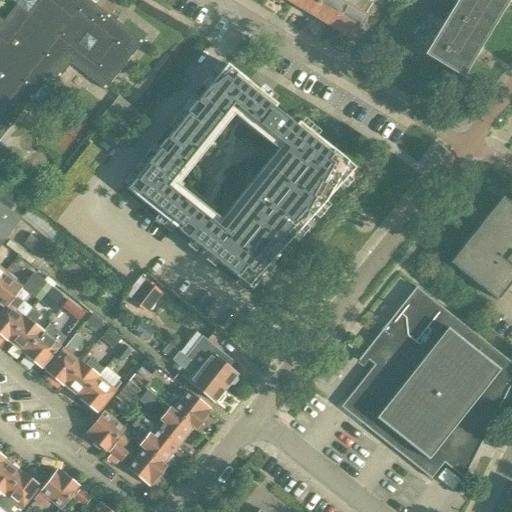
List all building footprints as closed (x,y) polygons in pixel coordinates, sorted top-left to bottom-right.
[(143,42),(89,0),(19,0),(3,22),(0,19),(0,139),(48,79),(54,81),(58,79),(70,64),(105,91),(143,42)] [(291,0),(290,3),(310,15),(319,0),(291,0)] [(319,0),(310,15),(331,28),(347,0),(319,0)] [(347,0),(331,28),(352,40),(366,17),(354,10),(359,0),(347,0)] [(455,2),(492,25),(507,0),(456,0),(455,2)] [(423,56),(460,78),(492,25),(455,2),(423,56)] [(294,126),(273,109),(276,105),(248,83),(226,65),(126,189),(176,229),(189,239),(252,289),(311,216),(355,168),(297,122),(294,126)] [(141,114),(118,96),(108,109),(131,127),(141,114)] [(99,119),(118,134),(126,125),(107,110),(99,119)] [(39,208),(57,222),(109,154),(91,140),(39,208)] [(372,190),(389,205),(415,177),(398,162),(372,190)] [(0,197),(0,241),(2,243),(21,220),(9,210),(12,207),(0,197)] [(511,206),(501,198),(449,263),(496,300),(511,280),(511,206)] [(29,235),(22,245),(32,252),(39,242),(29,235)] [(0,276),(0,302),(5,306),(7,303),(8,303),(13,295),(21,285),(4,271),(0,276)] [(20,288),(33,299),(46,282),(33,272),(20,288)] [(147,279),(132,298),(142,306),(150,297),(155,301),(162,291),(147,279)] [(51,310),(63,296),(50,285),(39,300),(51,310)] [(340,407),(430,479),(443,463),(463,479),(481,443),(510,386),(509,386),(508,387),(505,385),(511,376),(511,364),(415,287),(395,313),(376,337),(382,342),(367,360),(373,365),(340,407)] [(0,311),(0,332),(8,339),(25,317),(15,309),(22,301),(13,295),(8,303),(7,303),(5,306),(0,311)] [(78,322),(84,314),(66,300),(60,307),(78,322)] [(8,339),(25,352),(42,330),(33,322),(40,314),(32,308),(25,317),(8,339)] [(83,325),(94,333),(102,323),(91,314),(83,325)] [(133,333),(145,342),(154,332),(141,322),(133,333)] [(42,366),(64,338),(47,325),(25,353),(42,366)] [(113,349),(121,338),(109,328),(99,339),(113,349)] [(47,369),(64,383),(82,361),(68,350),(69,349),(74,348),(81,339),(75,334),(47,369)] [(202,334),(185,355),(189,358),(227,388),(231,384),(235,384),(239,379),(238,376),(239,374),(229,367),(234,361),(202,334)] [(185,355),(170,342),(162,352),(192,376),(189,380),(216,402),(217,401),(220,401),(224,396),(224,393),(227,388),(189,358),(185,355)] [(113,355),(122,363),(132,351),(123,344),(113,355)] [(64,383),(81,397),(99,375),(104,369),(87,355),(82,361),(64,383)] [(133,375),(140,377),(148,376),(149,375),(151,376),(158,367),(146,358),(139,367),(140,367),(133,375)] [(99,375),(81,397),(99,411),(121,382),(118,380),(113,386),(99,375)] [(128,381),(123,388),(134,397),(139,390),(128,381)] [(134,397),(123,388),(116,397),(127,406),(134,397)] [(188,391),(173,409),(193,426),(196,428),(211,409),(188,391)] [(170,407),(156,426),(178,444),(193,426),(173,409),(170,407)] [(149,434),(141,445),(166,465),(166,464),(164,462),(178,444),(156,426),(154,427),(135,411),(126,422),(135,430),(138,426),(149,434)] [(87,434),(106,448),(123,427),(104,412),(87,434)] [(166,465),(141,445),(140,445),(144,448),(134,460),(126,454),(127,453),(116,444),(109,452),(111,453),(119,460),(150,484),(166,465)] [(111,453),(107,459),(115,465),(119,460),(111,453)] [(0,499),(21,473),(4,459),(0,464),(0,499)] [(437,478),(452,490),(460,481),(445,469),(437,478)] [(242,477),(248,482),(254,475),(248,470),(242,477)] [(40,493),(60,507),(77,485),(58,471),(40,493)] [(21,473),(0,499),(0,506),(6,511),(18,511),(39,487),(34,483),(21,473)] [(73,498),(84,506),(91,497),(80,488),(73,498)]
